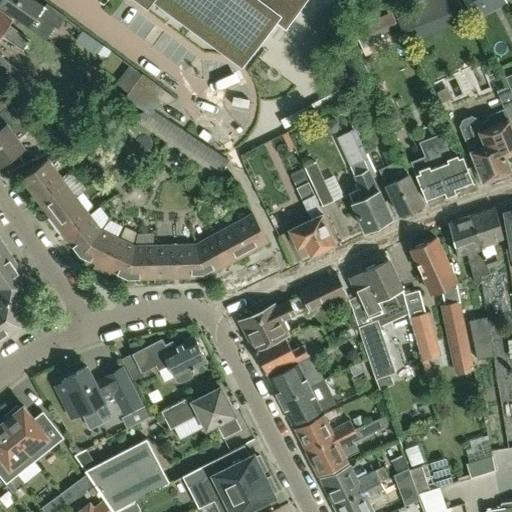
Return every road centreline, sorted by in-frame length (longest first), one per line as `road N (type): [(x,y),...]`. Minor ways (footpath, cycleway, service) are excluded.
road 1 (residential): [(511,183),(209,310)]
road 2 (residential): [(312,511),(209,310)]
road 3 (residential): [(94,327),(0,195)]
